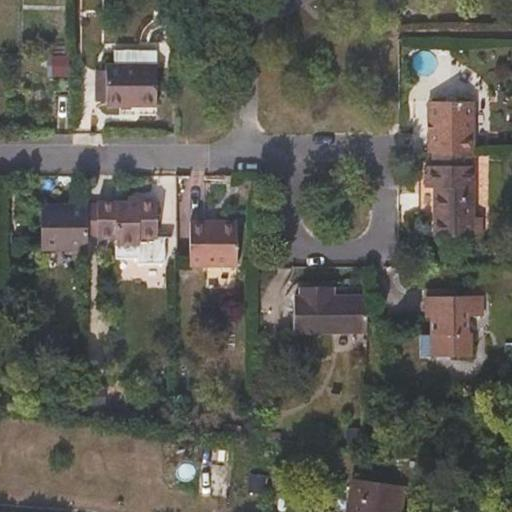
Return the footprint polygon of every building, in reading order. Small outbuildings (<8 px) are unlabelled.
[(68,55),(50,55),(49,76),(68,77),(68,55)] [(108,73),(108,78),(97,78),(97,111),(109,110),(109,113),(122,113),(122,123),(159,124),(160,58),(116,58),(116,73),(108,73)] [(477,161),(476,110),(415,109),(416,161),(435,161),(474,161),(477,161)] [(437,245),(476,245),(486,246),(486,226),(477,225),(477,174),(474,174),(474,161),(435,161),(435,174),(422,174),(422,239),(435,239),(437,245)] [(159,246),(160,208),(139,208),(139,210),(100,210),(100,213),(90,213),(89,243),(99,243),(99,246),(119,246),(119,252),(141,252),(142,247),(159,246)] [(89,243),(90,213),(43,214),(43,258),(89,258),(89,243)] [(239,273),(239,230),(192,229),(191,273),(239,273)] [(369,305),(336,305),(336,295),(302,295),(302,304),(297,305),(296,342),(369,342),(369,305)] [(428,296),(428,305),(428,326),(434,326),(433,365),(474,365),(474,341),(471,340),(471,325),(485,326),(485,305),(459,305),(459,296),(428,296)] [(208,443),(209,462),(227,461),(226,442),(208,443)] [(291,507),(295,477),(279,475),(274,504),(291,507)] [(404,511),(407,497),(385,494),(385,487),(365,484),(364,490),(354,489),(349,511),(404,511)]
